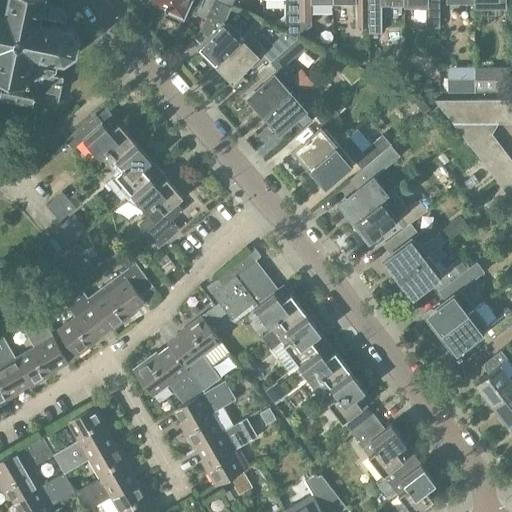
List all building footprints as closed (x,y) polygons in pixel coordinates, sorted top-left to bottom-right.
[(0,0),(0,73),(4,75),(0,91),(0,96),(33,103),(34,100),(58,105),(64,75),(50,72),(49,71),(54,69),(57,70),(58,67),(56,67),(57,62),(59,60),(59,58),(56,59),(57,57),(63,59),(64,62),(66,61),(65,58),(74,52),(79,53),(79,50),(76,49),(79,37),(82,37),(82,34),(78,35),(72,26),(73,22),(71,22),(70,25),(63,23),(63,21),(66,22),(67,19),(65,19),(67,13),(69,12),(68,10),(66,11),(63,6),(64,4),(63,4),(61,5),(59,5),(60,3),(57,2),(57,4),(43,1),(43,0),(0,0)] [(188,0),(149,0),(167,8),(163,15),(179,22),(188,0)] [(213,0),(201,0),(197,12),(206,16),(213,0)] [(224,3),(216,0),(213,0),(206,16),(216,20),(224,3)] [(285,0),(286,33),(297,37),(297,21),(297,0),(285,0)] [(297,0),(297,21),(311,21),(310,0),(297,0)] [(354,0),(355,3),(355,24),(367,24),(366,0),(354,0)] [(380,0),(369,0),(369,29),(381,29),(380,0)] [(403,0),(403,5),(403,7),(426,7),(426,26),(438,26),(438,0),(403,0)] [(473,0),(474,3),(474,8),(505,8),(504,0),(473,0)] [(209,55),(216,61),(239,38),(223,22),(199,45),(201,47),(200,50),(206,56),(209,55)] [(239,38),(216,61),(223,69),(222,72),(228,78),(231,77),(232,78),(255,55),(256,55),(263,47),(247,31),(240,39),(239,38)] [(297,37),(286,33),(285,32),(262,53),(270,61),(297,38),(297,37)] [(297,38),(270,61),(278,71),(310,44),(297,38)] [(367,51),(354,51),(354,62),(367,63),(367,51)] [(475,66),(447,66),(447,77),(447,91),(474,91),(474,71),(475,66)] [(298,84),(306,77),(300,71),(292,77),(298,84)] [(474,71),(474,91),(510,91),(510,82),(494,81),(494,71),(474,71)] [(274,75),(255,90),(249,96),(250,97),(249,101),(252,105),(255,104),(263,113),(288,92),(274,75)] [(306,77),(298,84),(304,91),(311,84),(306,77)] [(288,92),(263,113),(269,120),(268,124),(274,130),(277,130),(278,131),(304,110),(288,92)] [(415,103),(424,114),(430,108),(422,97),(415,103)] [(323,125),(345,107),(337,98),(315,116),(323,125)] [(511,98),(502,99),(502,123),(511,122),(511,98)] [(502,99),(434,99),(473,148),(492,133),(497,123),(502,123),(502,99)] [(84,138),(108,165),(135,140),(111,112),(101,112),(98,115),(96,113),(66,139),(73,147),(84,138)] [(309,168),(334,145),(320,128),(294,150),(295,151),(294,154),(300,161),(303,161),(309,168)] [(492,133),(473,148),(479,155),(498,141),(492,133)] [(335,145),(309,168),(315,175),(314,178),(320,184),(323,183),(324,185),(350,164),(354,160),(353,159),(363,151),(349,134),(335,145)] [(354,160),(361,169),(391,143),(383,134),(363,151),(353,159),(354,160)] [(131,191),(159,167),(135,140),(108,165),(131,191)] [(498,141),(479,155),(481,158),(486,165),(505,150),(498,141)] [(349,214),(354,220),(389,193),(374,174),(399,154),(391,143),(361,169),(352,177),(361,187),(340,203),(341,204),(340,208),(345,214),(349,214)] [(511,159),(505,150),(486,165),(493,174),(511,159)] [(435,171),(441,166),(435,158),(429,163),(435,171)] [(511,159),(493,174),(500,184),(511,174),(511,159)] [(183,195),(159,167),(131,191),(149,212),(138,222),(158,246),(179,228),(172,219),(183,209),(176,202),(183,195)] [(511,174),(500,184),(507,193),(511,189),(511,174)] [(389,193),(354,220),(354,221),(360,229),(359,232),(364,238),(368,238),(369,239),(395,218),(403,228),(406,225),(398,215),(408,207),(394,189),(389,193)] [(62,191),(47,205),(60,220),(76,207),(62,191)] [(509,208),(511,205),(511,201),(507,195),(499,201),(503,207),(509,208)] [(398,215),(406,225),(412,221),(426,210),(418,200),(398,215)] [(467,225),(467,224),(460,215),(441,229),(448,239),(467,225)] [(70,217),(55,231),(68,246),(84,233),(70,217)] [(396,233),(384,242),(391,252),(384,258),(385,260),(384,263),(389,269),(392,269),(397,276),(398,277),(438,246),(444,241),(437,232),(417,247),(410,238),(420,231),(412,221),(406,225),(403,228),(396,233)] [(78,243),(63,256),(77,272),(92,258),(78,243)] [(438,246),(398,277),(404,285),(403,288),(407,294),(411,293),(412,295),(431,280),(439,289),(459,274),(470,266),(462,256),(445,268),(437,258),(443,253),(438,246)] [(216,304),(201,315),(207,323),(225,309),(234,321),(253,306),(254,306),(257,304),(249,294),(242,285),(235,275),(256,260),(255,259),(260,256),(255,249),(251,252),(250,252),(217,278),(222,285),(211,292),(219,302),(216,304)] [(164,273),(175,266),(175,265),(166,253),(155,261),(164,273)] [(474,307),(460,290),(488,268),(480,258),(470,266),(459,274),(439,289),(438,290),(446,299),(427,314),(428,316),(427,319),(431,325),(434,325),(441,333),(468,312),(474,307)] [(235,275),(242,285),(263,269),(256,260),(235,275)] [(112,329),(123,320),(122,318),(145,301),(140,294),(153,285),(135,261),(88,296),(112,329)] [(270,279),(263,269),(242,285),(249,294),(270,279)] [(277,288),(270,279),(249,294),(257,304),(277,288)] [(76,355),(89,346),(87,344),(109,327),(111,329),(112,329),(88,296),(75,280),(57,293),(75,316),(57,329),(76,355)] [(283,284),(277,288),(257,304),(254,306),(271,329),(261,336),(266,343),(306,313),(283,284)] [(474,307),(468,312),(441,333),(447,341),(445,343),(450,349),(453,349),(454,351),(480,331),(488,341),(511,322),(511,314),(508,310),(488,326),(474,307)] [(32,384),(44,378),(43,375),(68,361),(39,310),(20,321),(34,346),(16,356),(32,384)] [(280,341),(298,364),(328,341),(306,313),(266,343),(271,348),(280,341)] [(187,328),(168,342),(204,390),(221,377),(211,365),(229,351),(221,341),(207,323),(201,315),(186,326),(187,328)] [(0,402),(7,399),(5,397),(9,395),(30,383),(31,385),(32,384),(16,356),(2,332),(0,332),(0,402)] [(298,364),(320,393),(350,370),(328,341),(298,364)] [(205,392),(204,390),(168,342),(167,343),(169,345),(146,362),(145,360),(133,369),(152,395),(169,384),(182,406),(205,392)] [(488,372),(475,382),(476,383),(492,404),(511,388),(511,373),(509,375),(500,364),(501,364),(500,363),(507,358),(500,349),(482,364),(488,372)] [(350,370),(320,393),(349,432),(373,413),(366,404),(372,399),(350,370)] [(182,406),(174,411),(187,433),(185,435),(193,447),(222,431),(233,425),(223,407),(236,399),(225,380),(205,392),(182,406)] [(511,388),(492,404),(508,425),(511,422),(511,388)] [(114,442),(103,422),(101,418),(103,417),(95,404),(67,420),(78,439),(55,452),(53,454),(64,472),(89,458),(117,442),(117,441),(114,442)] [(196,447),(208,467),(210,470),(208,471),(216,485),(243,469),(233,450),(257,436),(246,417),(233,425),(222,431),(193,447),(194,448),(196,447)] [(377,418),(353,437),(383,475),(413,453),(390,423),(384,428),(377,418)] [(48,430),(0,458),(0,478),(5,488),(3,489),(11,502),(47,481),(39,466),(30,471),(28,468),(53,454),(55,452),(53,447),(56,445),(49,432),(48,430)] [(75,491),(86,510),(100,502),(111,496),(139,480),(138,478),(136,480),(124,460),(122,456),(124,455),(117,442),(89,458),(100,476),(75,491)] [(413,453),(383,475),(410,511),(415,511),(442,491),(413,453)] [(258,464),(248,470),(251,476),(257,477),(263,474),(258,464)] [(13,502),(19,511),(53,511),(50,505),(75,491),(64,472),(47,481),(11,502),(11,503),(13,502)] [(317,492),(285,510),(285,511),(336,511),(346,506),(320,474),(310,480),(317,492)] [(106,511),(154,511),(146,497),(144,493),(146,492),(139,480),(111,496),(100,502),(106,511)] [(220,487),(228,500),(238,494),(231,481),(220,487)]
